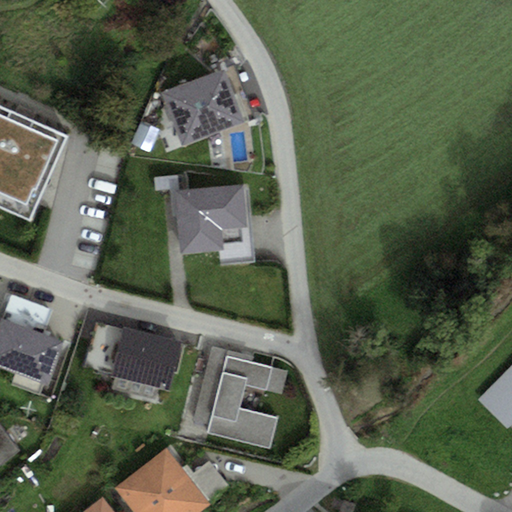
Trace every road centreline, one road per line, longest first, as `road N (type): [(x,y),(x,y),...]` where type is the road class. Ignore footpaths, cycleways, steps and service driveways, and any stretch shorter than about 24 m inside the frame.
road 1 (residential): [(211,0),(264,92),(281,156),(306,349)]
road 2 (residential): [(306,349),(0,258)]
road 3 (residential): [(329,480),(361,462),(389,463),(490,511)]
road 4 (residential): [(329,480),(323,400),(306,349)]
